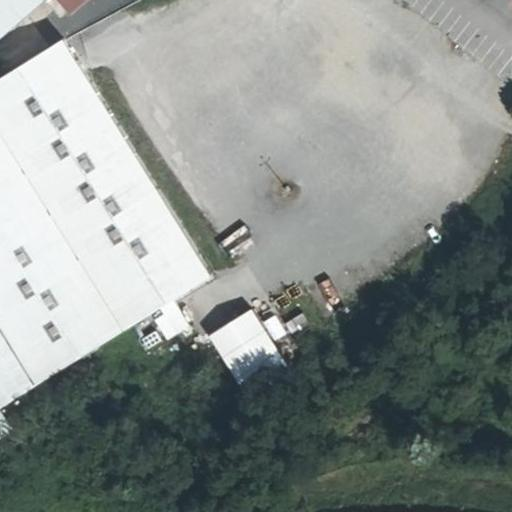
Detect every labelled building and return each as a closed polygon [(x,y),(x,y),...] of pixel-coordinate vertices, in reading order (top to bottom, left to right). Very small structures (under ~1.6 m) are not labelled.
[(0,0),(0,35),(1,37),(45,0),(0,0)] [(58,0),(71,15),(87,0),(58,0)] [(0,407),(1,407),(213,275),(65,39),(57,43),(0,78),(0,407)] [(247,411),(312,370),(272,306),(207,347),(247,411)] [(9,419),(1,407),(0,407),(0,438),(15,429),(9,419)]
